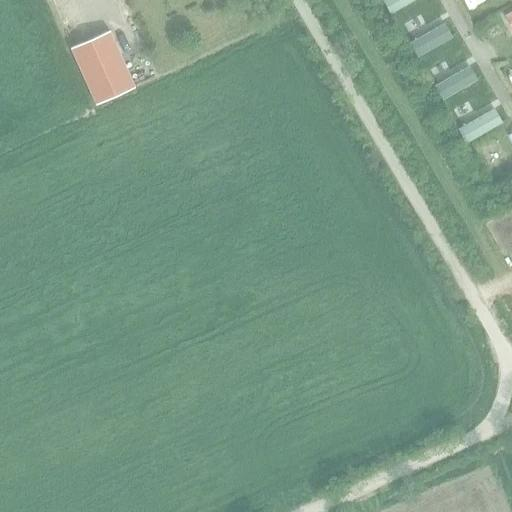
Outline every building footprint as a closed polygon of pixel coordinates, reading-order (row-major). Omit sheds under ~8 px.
[(419,0),(396,0),(402,10),(419,0)] [(461,36),(453,22),(420,40),(429,55),(461,36)] [(134,87),(109,30),(70,47),(96,104),(134,87)] [(486,79),(478,65),(446,83),(454,97),(486,79)] [(510,122),(502,107),(469,126),(477,140),(510,122)]
